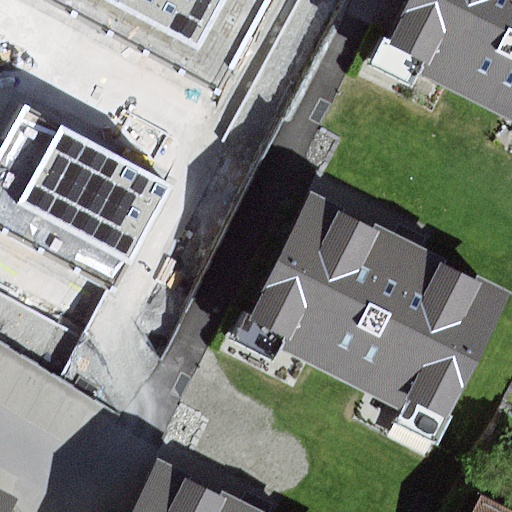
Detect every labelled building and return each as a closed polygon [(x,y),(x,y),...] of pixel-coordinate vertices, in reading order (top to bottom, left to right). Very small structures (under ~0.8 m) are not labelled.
[(43,0),(217,96),(270,0),(43,0)] [(511,0),(410,0),(389,44),(430,63),(422,78),(511,121),(511,0)] [(172,187),(22,104),(0,144),(0,228),(113,292),(172,187)] [(511,296),(407,245),(309,197),(249,318),(290,338),(283,353),(410,415),(416,402),(454,420),(511,301),(511,296)] [(254,511),(160,465),(136,511),(254,511)] [(0,489),(0,511),(12,511),(19,499),(0,489)] [(510,511),(483,498),(475,511),(510,511)]
